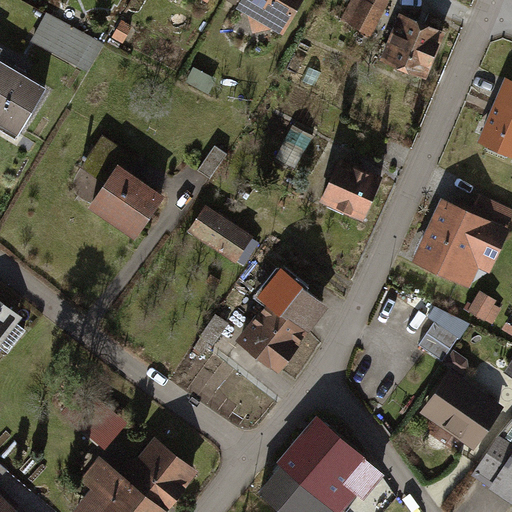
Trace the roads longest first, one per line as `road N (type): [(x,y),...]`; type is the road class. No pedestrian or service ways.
road 1 (residential): [(489,1),(407,195),(316,369)]
road 2 (residential): [(0,265),(252,457)]
road 3 (residential): [(316,369),(432,511)]
